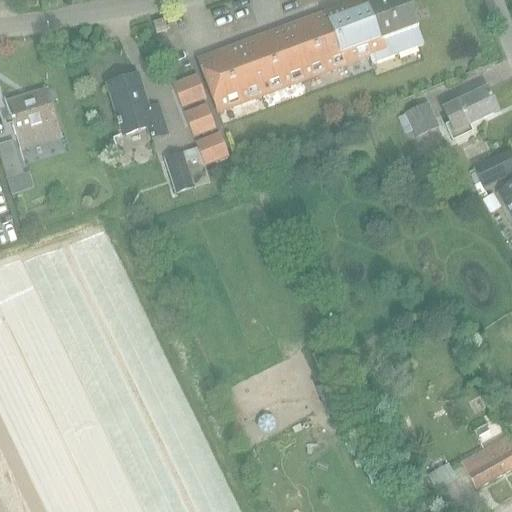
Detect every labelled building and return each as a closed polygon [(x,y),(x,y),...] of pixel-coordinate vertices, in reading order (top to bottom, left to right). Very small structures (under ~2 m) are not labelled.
[(417,30),(418,30),(406,0),(390,0),(369,8),(366,0),(364,0),(198,61),(218,114),(218,113),(369,58),(371,65),(423,45),(417,30)] [(153,23),(156,34),(167,31),(164,20),(153,23)] [(173,86),(182,109),(206,100),(197,76),(173,86)] [(116,122),(117,127),(121,126),(124,136),(149,128),(153,139),(167,134),(159,108),(148,111),(137,77),(108,86),(119,121),(116,122)] [(6,104),(17,138),(57,125),(47,91),(6,104)] [(444,111),(450,125),(446,127),(453,142),(472,133),(469,126),(497,113),(487,91),(444,111)] [(428,105),(404,116),(413,137),(437,126),(428,105)] [(184,115),(193,139),(193,138),(215,130),(206,106),(184,115)] [(195,144),(198,151),(205,167),(229,158),(220,135),(196,144),(195,144)] [(13,143),(0,146),(0,159),(7,181),(23,176),(13,143)] [(193,190),(182,154),(164,159),(175,196),(193,190)] [(475,170),(483,188),(511,174),(511,159),(509,154),(475,170)] [(511,184),(498,193),(505,205),(511,201),(511,184)] [(492,195),(482,201),(490,215),(500,208),(492,195)] [(326,369),(319,372),(324,383),(331,380),(326,369)] [(486,402),(461,416),(480,452),(462,462),(478,491),(511,471),(511,441),(508,435),(506,437),(486,402)] [(341,406),(327,413),(331,422),(346,415),(341,406)] [(428,478),(436,492),(455,480),(448,467),(428,478)]
